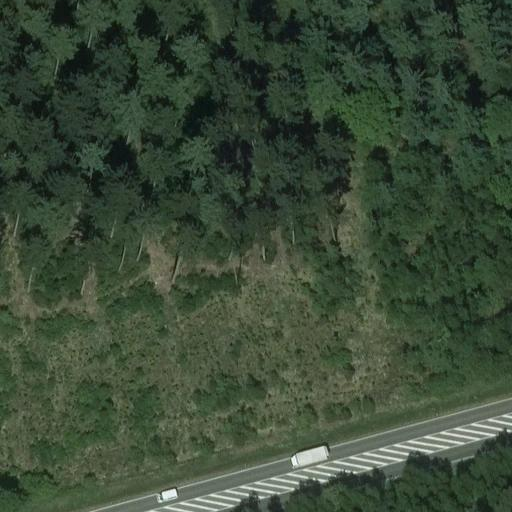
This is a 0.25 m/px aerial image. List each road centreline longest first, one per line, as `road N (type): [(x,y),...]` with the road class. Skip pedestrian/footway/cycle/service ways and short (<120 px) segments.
road 1 (trunk): [(511,422),(177,511)]
road 2 (trunk): [(207,511),(511,432)]
